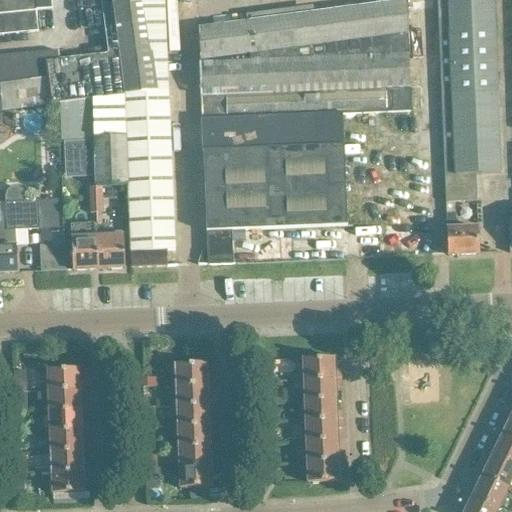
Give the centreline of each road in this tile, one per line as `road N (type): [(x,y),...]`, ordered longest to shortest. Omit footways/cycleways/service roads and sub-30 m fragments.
road 1 (residential): [(353,509),(441,500),(511,354)]
road 2 (residential): [(353,509),(346,315)]
road 3 (residential): [(227,511),(221,320)]
road 4 (residential): [(100,511),(91,324)]
road 5 (residential): [(346,315),(511,309)]
road 6 (residential): [(91,324),(221,320)]
road 7 (residential): [(221,320),(346,315)]
